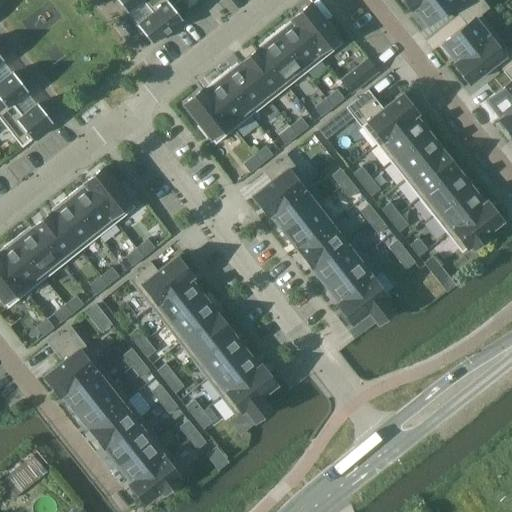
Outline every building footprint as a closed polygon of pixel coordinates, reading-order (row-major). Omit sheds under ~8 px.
[(116,0),(125,11),(139,0),(116,0)] [(181,19),(165,0),(139,0),(125,11),(126,12),(140,0),(141,0),(152,12),(136,25),(151,43),(181,19)] [(403,0),(410,9),(420,0),(403,0)] [(420,0),(410,9),(411,9),(414,7),(419,13),(416,15),(424,25),(426,23),(428,25),(451,6),(459,16),(478,0),(420,0)] [(488,8),(481,0),(478,0),(459,16),(466,25),(442,44),(444,45),(442,47),(449,57),(452,55),(457,62),(488,37),(474,20),(488,8)] [(292,22),(322,59),(341,44),(334,35),(337,33),(329,22),(326,24),(310,4),(291,19),(293,22),(292,22)] [(305,73),(322,59),(292,22),(286,27),(285,24),(274,33),(305,73)] [(287,87),(305,73),(274,33),(263,41),(265,44),(257,50),(287,87)] [(511,48),(503,55),(488,37),(457,62),(454,64),(469,83),(495,62),(503,71),(511,63),(511,48)] [(269,101),(287,87),(257,50),(240,63),(269,101)] [(12,72),(11,73),(0,81),(0,60),(2,59),(1,58),(0,59),(0,110),(26,90),(12,72)] [(367,59),(340,80),(350,93),(377,72),(367,59)] [(251,115),(269,101),(240,63),(233,69),(231,67),(220,75),(251,115)] [(511,108),(511,63),(503,71),(509,79),(510,81),(491,96),(487,99),(488,101),(486,103),(493,113),(496,111),(501,117),(511,108)] [(205,91),(234,128),(251,115),(220,75),(209,84),(211,86),(205,91)] [(205,138),(208,135),(215,144),(234,128),(205,91),(204,91),(202,88),(183,104),(199,124),(197,127),(205,138)] [(0,110),(0,119),(21,146),(51,122),(37,103),(21,116),(11,103),(27,90),(26,90),(0,110)] [(325,99),(332,108),(344,99),(337,90),(325,99)] [(362,127),(377,146),(414,116),(413,116),(416,114),(401,94),(382,109),(367,90),(345,107),(361,127),(362,127)] [(325,99),(314,108),(321,117),(332,108),(325,99)] [(511,108),(501,117),(498,120),(511,137),(511,108)] [(377,146),(390,162),(429,131),(421,120),(418,122),(414,116),(377,146)] [(289,127),(297,136),(308,127),(301,118),(289,127)] [(289,127),(278,136),(285,145),(297,136),(289,127)] [(429,131),(390,162),(404,180),(441,151),(435,144),(438,142),(429,131)] [(254,155),(261,164),(272,155),(265,146),(254,155)] [(441,151),(404,180),(418,198),(455,169),(441,151)] [(261,164),(254,155),(242,164),(249,173),(261,164)] [(266,215),(301,188),(286,170),(293,165),(285,155),(263,172),(270,182),(252,197),(266,215)] [(361,185),(370,178),(361,167),(352,174),(361,185)] [(85,186),(114,223),(134,208),(127,199),(130,197),(122,186),(119,188),(103,168),(83,183),(86,186),(85,186)] [(331,175),(340,186),(349,179),(340,168),(331,175)] [(418,198),(432,216),(472,185),(463,174),(461,176),(455,169),(418,198)] [(370,178),(361,185),(370,196),(379,189),(370,178)] [(358,190),(349,179),(340,186),(349,197),(358,190)] [(432,216),(446,233),(483,204),(478,198),(480,196),(472,185),(432,216)] [(98,236),(114,223),(85,186),(79,191),(77,188),(66,197),(98,236)] [(315,206),(301,188),(266,215),(267,216),(270,214),(275,220),(273,222),(281,233),(315,206)] [(80,251),(98,236),(66,197),(56,206),(57,208),(51,214),(80,251)] [(381,209),(390,221),(398,214),(389,202),(381,209)] [(485,234),(501,221),(486,202),(483,204),(446,233),(461,252),(470,245),(473,248),(487,237),(485,234)] [(360,211),(368,222),(377,215),(368,204),(360,211)] [(281,233),(290,244),(292,242),(298,249),(329,224),(315,206),(281,233)] [(33,228),(62,265),(80,251),(51,214),(33,228)] [(407,225),(398,214),(390,221),(399,232),(407,225)] [(386,226),(377,215),(368,222),(377,233),(386,226)] [(343,242),(329,224),(298,249),(312,267),(343,242)] [(13,239),(44,279),(62,265),(33,228),(26,233),(24,231),(13,239)] [(418,238),(409,245),(418,257),(427,249),(418,238)] [(0,257),(27,292),(44,279),(13,239),(2,248),(4,250),(0,253),(0,257)] [(143,257),(154,248),(147,239),(136,248),(143,257)] [(388,246),(397,257),(406,251),(397,240),(388,246)] [(343,242),(312,267),(317,274),(315,275),(323,286),(357,260),(343,242)] [(143,257),(136,248),(125,257),(132,266),(143,257)] [(414,262),(406,251),(397,257),(406,269),(414,262)] [(157,301),(191,274),(177,256),(158,270),(151,261),(129,278),(137,288),(143,283),(157,301)] [(432,274),(441,267),(432,256),(423,263),(432,274)] [(8,308),(27,292),(0,257),(0,299),(1,299),(8,308)] [(371,278),(357,260),(323,286),(332,297),(334,295),(339,302),(337,304),(337,305),(371,278)] [(100,276),(107,285),(119,276),(111,267),(100,276)] [(192,275),(191,274),(157,301),(171,319),(205,293),(197,282),(194,284),(189,277),(192,275)] [(107,285),(100,276),(89,285),(96,294),(107,285)] [(386,296),(371,278),(337,305),(352,323),(368,310),(378,323),(392,311),(383,299),(386,296)] [(205,293),(171,319),(186,337),(217,312),(211,305),(214,304),(205,293)] [(64,305),(72,314),(83,305),(76,296),(64,305)] [(100,331),(112,322),(96,301),(84,310),(100,331)] [(72,314),(64,305),(53,314),(60,323),(72,314)] [(231,330),(217,312),(186,337),(200,355),(231,330)] [(53,328),(46,319),(35,328),(42,337),(53,328)] [(58,396),(92,369),(78,351),(84,346),(68,326),(46,344),(62,363),(43,377),(58,396)] [(137,346),(146,339),(137,328),(129,335),(137,346)] [(231,330),(200,355),(214,373),(248,346),(239,335),(237,337),(231,330)] [(146,339),(137,346),(146,357),(155,350),(146,339)] [(248,346),(214,373),(228,391),(262,364),(262,363),(259,365),(254,359),(256,357),(248,346)] [(131,367),(140,360),(131,349),(123,356),(131,367)] [(149,371),(140,360),(131,367),(140,378),(149,371)] [(166,382),(174,375),(166,364),(157,371),(166,382)] [(277,382),(262,364),(228,391),(243,409),(246,407),(256,419),(270,408),(261,395),(277,382)] [(106,387),(92,369),(58,396),(61,394),(66,401),(64,402),(72,413),(106,387)] [(166,382),(174,393),(183,386),(174,375),(166,382)] [(160,402),(168,395),(160,384),(151,391),(160,402)] [(72,413),(81,424),(83,422),(89,429),(120,405),(106,387),(72,413)] [(177,407),(168,395),(160,402),(168,413),(177,407)] [(194,418),(203,411),(194,400),(185,407),(194,418)] [(134,422),(120,405),(89,429),(103,447),(134,422)] [(211,422),(203,411),(194,418),(203,429),(211,422)] [(188,438),(197,431),(188,420),(179,427),(188,438)] [(103,447),(108,454),(106,456),(115,467),(148,440),(134,422),(103,447)] [(205,442),(197,431),(188,438),(197,449),(205,442)] [(163,458),(148,440),(115,467),(123,478),(126,476),(131,482),(128,485),(163,458)] [(42,465),(33,454),(1,481),(10,492),(42,465)] [(163,458),(128,485),(143,504),(159,491),(162,494),(176,483),(174,480),(177,477),(163,458)]
